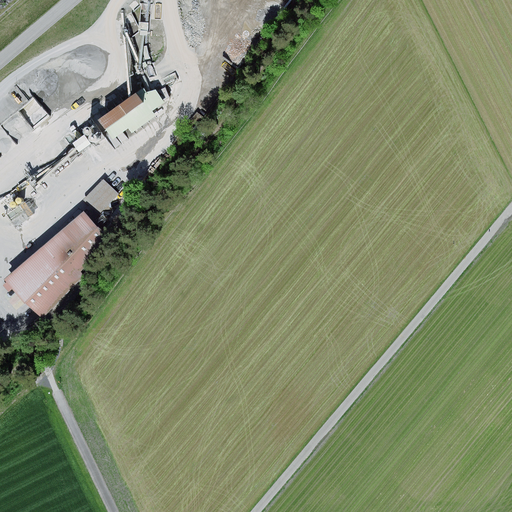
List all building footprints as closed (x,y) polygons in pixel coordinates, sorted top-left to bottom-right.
[(134,130),(163,113),(158,105),(168,99),(160,86),(147,94),(144,89),(103,112),(117,136),(132,127),(134,130)] [(21,113),(4,125),(17,143),(34,131),(21,113)] [(78,139),(84,149),(96,140),(90,131),(78,139)] [(122,193),(108,178),(88,198),(103,213),(122,193)] [(90,216),(15,282),(34,302),(108,237),(90,216)]
